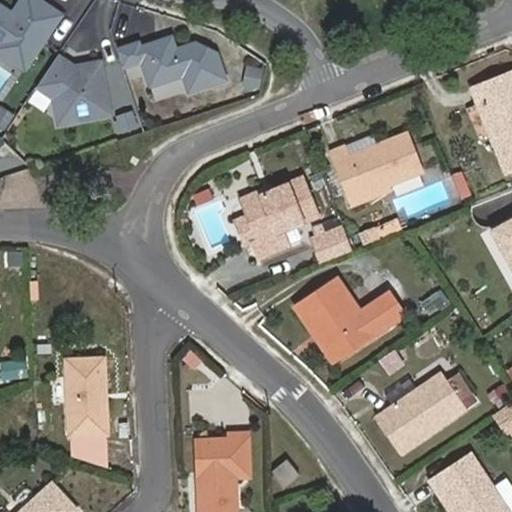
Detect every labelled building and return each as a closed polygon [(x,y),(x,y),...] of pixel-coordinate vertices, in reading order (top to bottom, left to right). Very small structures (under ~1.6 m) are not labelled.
[(40,0),(15,0),(10,11),(0,5),(0,56),(29,71),(60,10),(40,0)] [(172,36),(114,46),(118,72),(104,75),(111,114),(131,111),(124,69),(144,66),(149,98),(223,86),(215,40),(174,47),(172,36)] [(49,105),(54,129),(112,118),(99,56),(35,68),(43,106),(49,105)] [(263,70),(242,66),(238,87),(258,91),(263,70)] [(0,91),(10,74),(0,68),(0,91)] [(511,75),(480,87),(511,172),(511,171),(511,75)] [(0,128),(4,131),(11,113),(0,108),(0,128)] [(111,114),(116,135),(138,130),(133,109),(111,114)] [(369,191),(395,181),(429,168),(415,130),(353,154),(349,143),(336,148),(356,203),(371,197),(369,191)] [(334,170),(323,173),(330,200),(340,198),(334,170)] [(451,175),(459,199),(469,196),(462,172),(451,175)] [(263,237),(257,240),(264,254),(292,242),(287,229),(322,214),(307,176),(277,188),(249,200),(254,214),(263,237)] [(397,186),(395,181),(369,191),(371,197),(397,186)] [(249,200),(277,188),(276,183),(246,194),(249,200)] [(254,241),(257,240),(263,237),(254,214),(244,217),(254,241)] [(360,234),(364,243),(408,226),(404,217),(360,234)] [(315,232),(317,237),(345,226),(343,221),(315,232)] [(502,233),(511,227),(511,221),(499,228),(502,233)] [(345,226),(317,237),(325,255),(352,244),(345,226)] [(511,227),(502,233),(511,251),(511,227)] [(324,325),(344,355),(410,312),(395,290),(364,309),(342,273),(299,301),(318,329),(324,325)] [(425,313),(443,306),(438,292),(420,300),(425,313)] [(337,359),(344,355),(324,325),(318,329),(337,359)] [(392,351),(377,360),(385,373),(400,364),(392,351)] [(103,431),(97,357),(60,359),(66,434),(103,431)] [(511,363),(503,369),(511,385),(511,363)] [(444,371),(417,389),(393,405),(377,415),(401,451),(467,407),(444,371)] [(393,405),(417,389),(410,378),(385,394),(393,405)] [(511,427),(511,405),(498,414),(508,430),(511,427)] [(193,447),(196,483),(197,511),(234,511),(232,481),(247,480),(244,439),(225,440),(226,445),(193,447)] [(437,474),(461,511),(510,511),(511,511),(472,450),(437,474)] [(284,501),(301,490),(289,471),(272,484),(284,501)] [(452,511),(461,511),(437,474),(430,478),(452,511)] [(50,477),(11,511),(67,511),(76,505),(50,477)]
